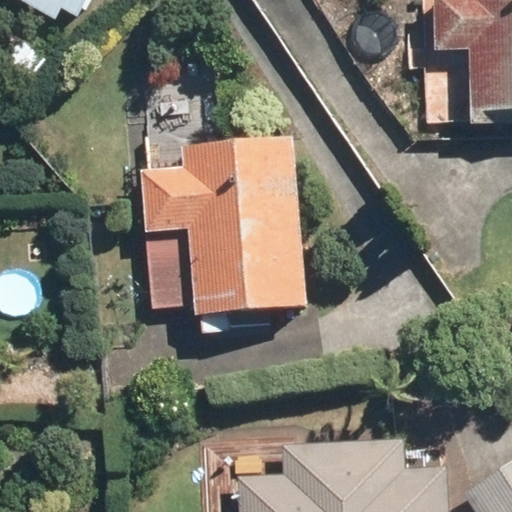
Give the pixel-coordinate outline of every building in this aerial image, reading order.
[(474,50),(476,129),(511,127),(511,0),(439,0),(441,51),(474,50)] [(146,156),(151,219),(196,216),(203,303),(318,294),(304,124),(187,134),(189,152),(146,156)] [(143,250),(147,310),(180,307),(176,248),(143,250)] [(240,464),(242,511),(460,511),(457,454),(416,456),(414,428),(293,434),(295,461),(240,464)] [(511,511),(511,464),(467,493),(479,511),(511,511)]
